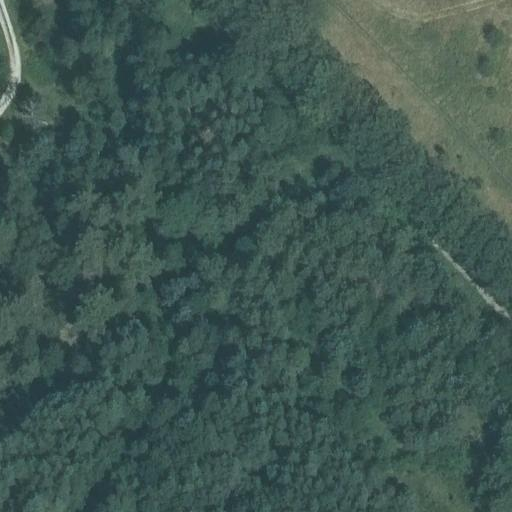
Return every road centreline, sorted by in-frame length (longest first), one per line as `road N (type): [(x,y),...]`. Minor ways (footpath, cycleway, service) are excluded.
road 1 (track): [(98,511),(167,399),(152,195),(138,161),(117,143),(16,88)]
road 2 (track): [(204,0),(511,311)]
